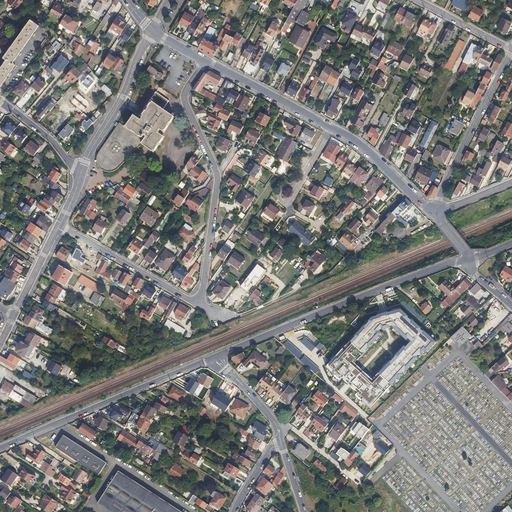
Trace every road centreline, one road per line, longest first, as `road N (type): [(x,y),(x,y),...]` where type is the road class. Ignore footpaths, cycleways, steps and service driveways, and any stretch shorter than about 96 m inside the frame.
road 1 (residential): [(211,358),(467,259)]
road 2 (residential): [(204,59),(188,99),(221,175),(199,306)]
road 3 (residential): [(0,448),(211,358)]
road 4 (residential): [(432,213),(511,49)]
road 5 (residential): [(59,225),(199,306)]
road 6 (residential): [(81,172),(152,29)]
road 7 (residential): [(331,127),(204,59)]
road 8 (residential): [(432,213),(331,127)]
road 9 (residential): [(331,127),(288,203),(317,225)]
